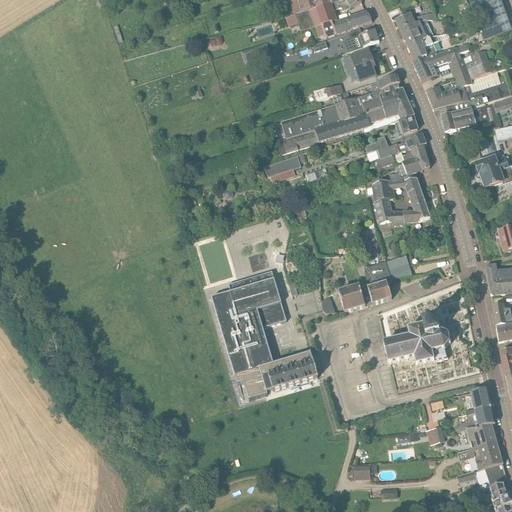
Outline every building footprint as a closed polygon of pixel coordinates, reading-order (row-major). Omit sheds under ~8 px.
[(280,0),(281,1),(285,0),(289,0),(291,5),(294,15),(331,5),(342,1),(341,0),(280,0)] [(343,13),(349,10),(362,4),(359,0),(341,0),(342,1),(331,5),(294,15),(294,16),(300,33),(314,29),(321,27),(346,20),(346,19),(338,22),(334,11),(341,9),(343,13)] [(468,0),(483,42),(511,32),(511,29),(501,0),(468,0)] [(402,12),(404,17),(396,21),(400,30),(407,26),(426,22),(429,21),(428,15),(413,19),(411,15),(415,13),(413,7),(402,12)] [(470,9),(461,13),(464,23),(474,19),(470,9)] [(350,31),(372,23),(367,14),(346,20),(321,27),(326,40),(351,32),(350,31)] [(400,30),(408,47),(421,41),(422,42),(433,39),(433,38),(428,26),(426,22),(407,26),(400,30)] [(380,43),(375,31),(359,38),(357,38),(361,47),(362,47),(363,49),(380,43)] [(214,38),(214,40),(216,45),(217,48),(224,45),(221,36),(214,38)] [(433,45),(439,42),(438,40),(437,37),(433,38),(433,39),(422,42),(421,41),(408,47),(415,63),(424,59),(425,60),(437,56),(437,55),(433,45)] [(314,53),(327,49),(325,42),(312,46),(314,53)] [(267,45),(251,50),(254,60),(271,55),(267,45)] [(492,73),(489,63),(485,53),(461,61),(459,55),(468,52),(467,46),(457,49),(437,55),(437,56),(425,60),(424,59),(415,63),(412,64),(422,84),(432,79),(437,77),(434,69),(451,63),(451,65),(448,66),(454,83),(455,82),(458,91),(478,83),(477,79),(492,73)] [(342,61),(346,73),(373,64),(369,51),(342,61)] [(373,64),(346,73),(349,80),(358,77),(360,83),(376,77),(373,69),(375,68),(373,64)] [(441,136),(446,135),(457,132),(456,131),(459,130),(460,135),(477,130),(480,125),(482,124),(484,134),(494,131),(501,130),(496,114),(494,105),(511,99),(511,96),(505,75),(498,77),(496,72),(492,73),(477,79),(478,83),(458,91),(462,104),(434,113),(433,113),(441,136)] [(390,88),(390,89),(400,85),(397,77),(377,84),(370,86),(373,94),(380,92),(390,88)] [(454,83),(439,89),(426,94),(434,113),(462,104),(458,91),(455,82),(454,83)] [(400,85),(390,89),(390,88),(380,92),(373,94),(356,100),(351,102),(336,107),(321,111),(325,124),(338,119),(340,125),(382,112),(381,109),(407,101),(403,91),(402,91),(400,85)] [(348,93),(342,95),(339,88),(327,92),(327,89),(314,93),(317,103),(333,98),(336,107),(351,102),(348,93)] [(511,99),(494,105),(496,114),(511,108),(511,99)] [(372,133),(395,125),(414,119),(414,118),(415,118),(407,101),(381,109),(382,112),(340,125),(315,132),(276,144),(280,157),(319,145),(319,144),(364,130),(365,134),(372,132),(372,133)] [(418,131),(414,119),(395,125),(400,138),(418,131)] [(232,125),(233,126),(234,130),(243,128),(241,122),(232,125)] [(511,126),(501,130),(494,131),(497,144),(511,139),(511,126)] [(427,146),(422,135),(404,143),(404,144),(398,146),(397,145),(388,148),(378,152),(381,161),(392,157),(393,157),(400,154),(406,152),(406,153),(423,147),(427,146)] [(365,148),(367,155),(378,151),(378,152),(388,148),(384,138),(375,141),(376,144),(365,148)] [(430,170),(423,147),(406,153),(406,155),(402,157),(404,163),(414,159),(424,172),(430,170)] [(504,156),(476,167),(479,175),(476,176),(476,179),(478,181),(480,181),(482,180),(486,191),(501,185),(502,188),(511,184),(511,169),(509,161),(506,162),(504,156)] [(272,185),(280,183),(295,178),(293,171),(301,168),(298,157),(267,168),(263,169),(268,179),(270,179),(271,182),(272,185)] [(381,161),(376,162),(379,170),(395,165),(392,157),(381,161)] [(415,175),(424,172),(414,159),(404,163),(401,164),(407,177),(415,175)] [(310,181),(328,176),(327,170),(308,174),(310,181)] [(430,220),(417,180),(405,183),(403,178),(401,179),(399,174),(389,175),(390,180),(385,181),(385,184),(371,187),(374,205),(379,225),(389,223),(389,224),(392,224),(392,228),(405,226),(419,225),(420,223),(430,220)] [(224,191),(222,195),(224,199),(227,201),(231,199),(233,196),(232,192),(228,190),(224,191)] [(511,229),(498,232),(504,254),(511,251),(511,229)] [(338,250),(339,256),(348,255),(347,248),(338,250)] [(392,300),(387,284),(386,284),(384,278),(390,276),(386,265),(379,267),(382,278),(381,278),(380,275),(379,273),(378,272),(376,271),(374,271),(373,271),(371,273),(370,274),(370,276),(370,278),(373,286),(375,285),(375,287),(368,290),(367,288),(372,307),(374,306),(392,300)] [(504,296),(511,295),(511,271),(496,274),(494,266),(485,268),(489,286),(505,284),(507,295),(496,297),(504,296)] [(264,275),(258,277),(228,286),(230,293),(231,294),(212,300),(226,346),(228,353),(235,377),(273,366),(264,335),(262,330),(286,323),(281,305),(282,305),(275,284),(274,280),(272,273),(264,275)] [(299,296),(295,284),(289,286),(293,297),(299,296)] [(491,297),(496,297),(507,295),(505,284),(489,286),(491,297)] [(339,294),(345,314),(372,307),(367,288),(360,290),(359,288),(339,294)] [(333,299),(324,299),(324,314),(334,314),(333,299)] [(511,324),(511,308),(504,310),(503,306),(493,307),(496,328),(511,324)] [(409,339),(385,344),(384,344),(389,365),(414,360),(416,367),(448,360),(446,351),(445,350),(450,344),(447,335),(444,334),(441,335),(438,321),(423,324),(423,327),(408,330),(409,339)] [(511,324),(496,328),(499,344),(511,341),(511,324)] [(511,369),(511,350),(500,352),(501,361),(505,373),(511,369)] [(267,394),(317,379),(318,380),(318,379),(311,355),(273,366),(235,377),(238,386),(244,385),(249,402),(268,396),(267,394)] [(471,394),(474,408),(475,415),(492,411),(487,391),(471,394)] [(475,415),(467,417),(466,417),(467,421),(464,424),(458,425),(459,427),(456,428),(456,429),(457,433),(466,431),(475,430),(492,427),(495,426),(492,411),(475,415)] [(492,427),(475,430),(466,431),(472,451),(473,451),(497,444),(492,427)] [(443,429),(428,431),(430,446),(445,444),(443,429)] [(418,439),(417,435),(409,436),(410,443),(418,442),(418,439)] [(503,466),(497,444),(473,451),(479,472),(485,471),(503,466)] [(493,506),(510,500),(509,498),(508,499),(503,484),(505,480),(507,479),(503,466),(485,471),(491,489),(490,490),(495,503),(493,504),(493,506)] [(354,467),(354,481),(371,480),(371,467),(354,467)] [(456,477),(459,485),(476,480),(474,472),(456,477)] [(397,500),(397,491),(380,491),(381,501),(397,500)] [(511,507),(511,505),(511,504),(510,500),(493,506),(494,509),(495,511),(511,511),(511,508),(511,507)] [(454,504),(456,510),(467,507),(465,501),(454,504)]
